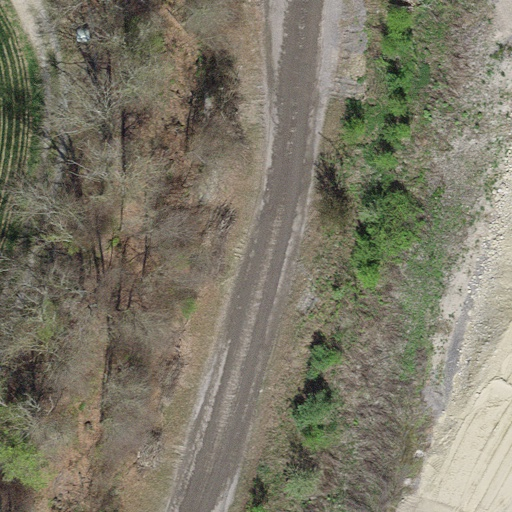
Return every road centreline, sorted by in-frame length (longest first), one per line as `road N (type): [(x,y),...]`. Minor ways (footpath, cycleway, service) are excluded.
road 1 (track): [(196,511),(296,126),(294,0)]
road 2 (track): [(28,0),(49,65),(53,135),(0,348)]
